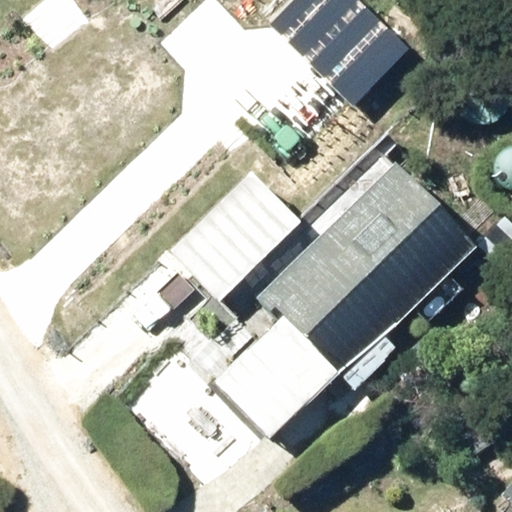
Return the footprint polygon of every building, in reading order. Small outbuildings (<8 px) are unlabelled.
[(324,77),(266,78),(267,109),(324,108),(324,77)] [(383,164),(247,301),(260,314),(265,309),(335,379),(466,247),(383,164)] [(244,170),(154,244),(198,297),(288,223),(244,170)] [(75,186),(46,206),(67,235),(95,214),(75,186)] [(495,417),(478,434),(487,443),(504,426),(495,417)] [(511,476),(496,497),(511,510),(511,476)]
